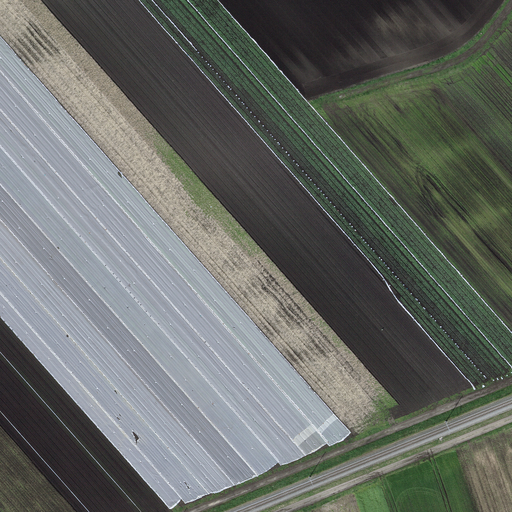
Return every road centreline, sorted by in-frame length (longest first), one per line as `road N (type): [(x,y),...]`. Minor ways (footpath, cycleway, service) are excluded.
road 1 (track): [(195,511),(511,381)]
road 2 (track): [(282,511),(511,418)]
